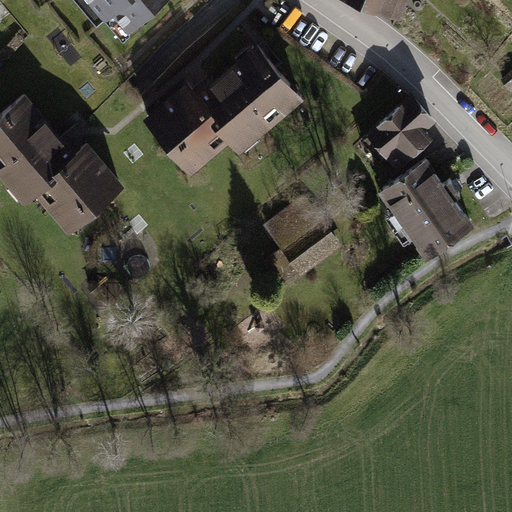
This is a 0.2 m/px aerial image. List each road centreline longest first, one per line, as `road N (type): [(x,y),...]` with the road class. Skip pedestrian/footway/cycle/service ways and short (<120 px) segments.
road 1 (residential): [(511,168),(326,0)]
road 2 (unknown): [(256,0),(126,130),(85,125)]
